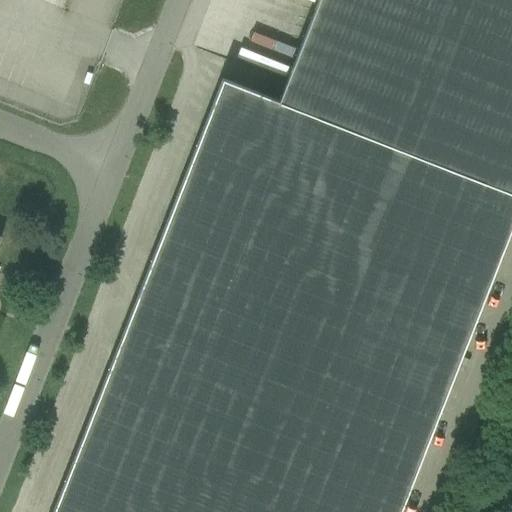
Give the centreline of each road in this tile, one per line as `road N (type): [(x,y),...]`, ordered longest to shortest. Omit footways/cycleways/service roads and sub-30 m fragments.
road 1 (unclassified): [(0,454),(112,167)]
road 2 (unknown): [(511,239),(404,511)]
road 3 (unclassified): [(112,167),(177,0)]
